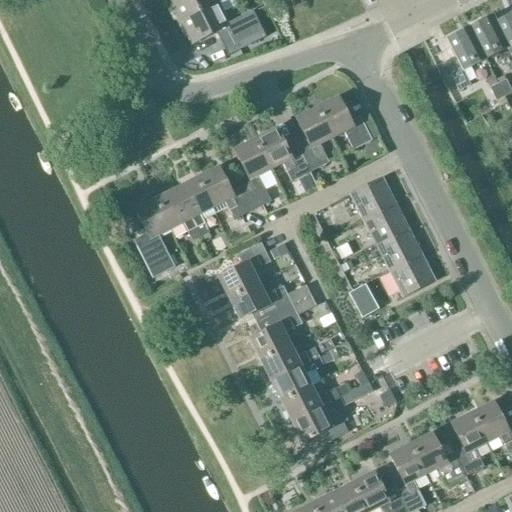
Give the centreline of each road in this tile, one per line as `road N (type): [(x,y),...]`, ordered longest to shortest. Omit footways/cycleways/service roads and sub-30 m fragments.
road 1 (residential): [(359,48),(197,98),(180,96),(154,73),(115,0)]
road 2 (unclassified): [(314,290),(280,218),(409,151)]
road 3 (unclassified): [(493,312),(409,151)]
road 4 (unclassified): [(373,375),(493,312)]
